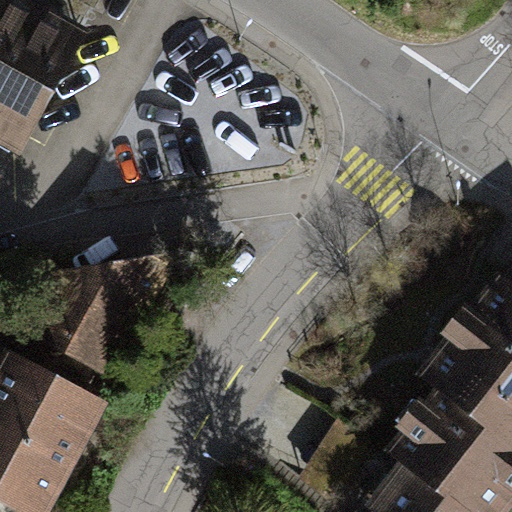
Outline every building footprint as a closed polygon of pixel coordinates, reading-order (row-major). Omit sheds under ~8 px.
[(0,0),(0,143),(13,151),(80,33),(15,0),(0,0)] [(57,511),(192,249),(39,271),(0,350),(0,501),(22,511),(57,511)] [(511,285),(496,273),(412,373),(431,388),(511,451),(511,285)] [(511,451),(431,388),(383,453),(395,462),(361,510),(364,511),(504,511),(511,501),(511,451)] [(338,511),(349,511),(385,462),(334,424),(296,480),(338,511)]
